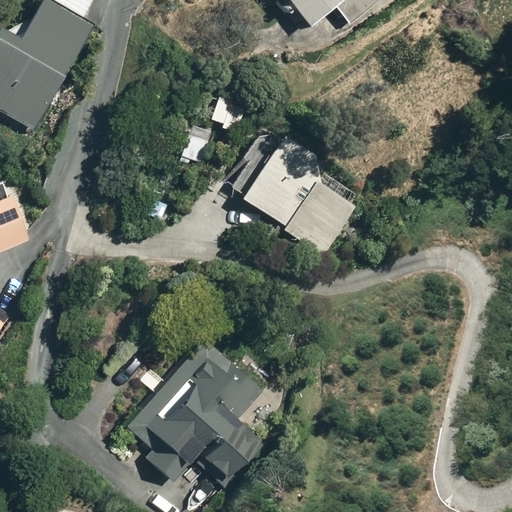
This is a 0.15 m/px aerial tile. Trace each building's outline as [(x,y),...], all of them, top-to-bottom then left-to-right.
[(0,114),(27,129),(89,19),(54,0),(21,0),(6,27),(0,23),(0,114)] [(280,0),(296,19),(320,0),(321,0),(342,26),(374,0),(280,0)] [(202,126),(179,122),(173,157),(196,161),(202,126)] [(315,158),(268,127),(227,189),(319,251),(351,202),(305,172),(315,158)] [(0,323),(49,258),(8,185),(0,188),(0,323)] [(140,456),(176,483),(194,458),(218,476),(249,436),(239,429),(268,391),(191,333),(119,429),(145,448),(140,456)]
